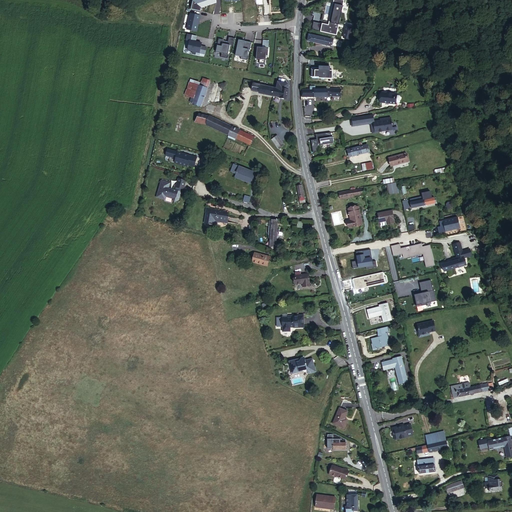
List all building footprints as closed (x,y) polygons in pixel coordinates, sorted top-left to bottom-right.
[(195,30),(197,20),(198,20),(199,14),(188,12),(185,28),(195,30)] [(350,39),(352,27),(346,26),(343,37),(350,39)] [(188,50),(193,51),(193,53),(199,54),(200,52),(205,53),(206,46),(201,45),(202,42),(195,41),(196,35),(187,33),(186,40),(190,40),(188,50)] [(328,44),(329,40),(329,39),(307,35),(306,40),(328,45),(328,44)] [(234,45),(235,37),(229,36),(228,39),(228,41),(223,40),(223,38),(219,37),(216,51),(222,52),(221,56),(227,57),(230,44),(234,45)] [(252,41),(239,39),(236,55),(241,56),(241,58),(247,59),(249,48),(250,49),(252,41)] [(259,52),(257,52),(257,58),(260,58),(259,62),(266,63),(266,54),(268,54),(269,47),(259,46),(259,52)] [(319,64),(312,64),(312,73),(319,73),(319,74),(322,74),(322,73),(331,74),(332,66),(329,66),(329,62),(321,62),(321,65),(319,65),(319,64)] [(195,97),(192,96),(190,101),(201,105),(210,80),(202,77),(200,81),(199,84),(195,97)] [(199,84),(200,81),(192,78),(186,94),(189,95),(194,82),(199,84)] [(278,86),(276,86),(274,94),(286,98),(289,89),(289,88),(289,86),(288,80),(281,78),(281,79),(280,79),(279,81),(278,86)] [(276,86),(259,81),(258,86),(259,87),(261,87),(260,89),(273,94),(274,94),(276,86)] [(189,95),(192,96),(195,97),(199,84),(194,82),(189,95)] [(340,92),(343,92),(343,87),(315,87),(315,84),(309,84),(309,87),(301,87),(301,95),(340,95),(340,92)] [(400,92),(400,91),(399,90),(400,85),(389,84),(388,89),(387,89),(386,99),(399,101),(400,99),(400,92)] [(375,118),(374,112),(354,116),(355,122),(373,120),(373,121),(373,123),(375,124),(376,124),(377,128),(379,127),(379,128),(394,126),(394,121),(394,119),(393,119),(392,114),(381,116),(382,117),(375,118)] [(206,122),(209,115),(199,113),(195,121),(206,122)] [(209,114),(209,115),(206,122),(249,143),(253,135),(209,114)] [(355,122),(354,116),(353,116),(354,124),(373,121),(373,120),(355,122)] [(277,133),(270,136),(271,138),(271,140),(273,143),(280,141),(277,133)] [(315,135),(310,135),(312,152),(317,151),(317,150),(319,149),(318,139),(316,139),(315,135)] [(365,143),(352,146),(354,150),(358,149),(358,152),(367,151),(365,143)] [(354,150),(352,146),(346,147),(347,155),(358,152),(358,149),(354,150)] [(176,157),(174,160),(193,166),(196,157),(167,148),(166,154),(176,157)] [(390,164),(408,159),(405,150),(387,155),(390,164)] [(363,172),(373,170),(372,163),(361,165),(363,172)] [(252,180),(255,173),(233,164),(230,171),(236,173),(234,177),(251,183),(252,180)] [(171,176),(162,173),(160,180),(156,196),(162,198),(165,196),(165,195),(171,197),(174,201),(178,199),(180,192),(179,191),(180,188),(183,188),(185,180),(178,178),(174,189),(168,187),(171,176)] [(257,182),(260,175),(255,173),(252,180),(257,182)] [(395,191),(393,181),(386,182),(388,192),(395,191)] [(300,200),(305,199),(302,184),(297,186),(300,200)] [(364,193),(363,186),(337,191),(338,198),(347,196),(347,195),(364,193)] [(413,200),(410,200),(411,206),(435,201),(434,195),(431,196),(430,190),(422,191),(422,195),(413,197),(413,200)] [(363,224),(358,206),(347,208),(350,220),(347,221),(349,228),(363,224)] [(231,214),(218,210),(217,214),(209,212),(206,223),(217,226),(218,223),(229,226),(232,219),(230,218),(231,214)] [(386,225),(394,223),(392,211),(378,213),(380,223),(386,222),(386,225)] [(279,230),(279,226),(273,226),(270,226),(269,239),(271,239),(271,247),(277,248),(278,237),(279,237),(279,233),(278,233),(279,233),(280,233),(280,232),(281,232),(280,231),(279,230)] [(434,265),(428,243),(421,244),(420,242),(407,245),(405,245),(405,246),(398,247),(398,242),(390,243),(392,253),(400,251),(400,254),(422,249),(426,267),(434,265)] [(466,265),(464,258),(462,251),(460,242),(452,244),(456,257),(453,258),(453,261),(463,258),(465,265),(466,265)] [(462,251),(464,258),(472,256),(470,249),(462,251)] [(271,257),(257,253),(254,262),(269,266),(271,257)] [(443,270),(465,265),(463,258),(453,261),(441,263),(443,270)] [(382,271),(352,278),(354,284),(357,283),(358,287),(384,282),(382,271)] [(312,288),(311,275),(297,276),(298,286),(305,285),(305,289),(312,288)] [(418,282),(420,292),(418,293),(418,295),(414,296),(417,306),(421,304),(422,306),(427,305),(427,303),(431,302),(436,301),(433,290),(430,280),(418,282)] [(381,305),(367,308),(369,316),(382,313),(383,321),(392,318),(388,301),(380,303),(381,305)] [(305,316),(295,316),(294,318),(289,318),(289,316),(289,315),(284,315),(284,318),(283,318),(283,330),(285,332),(291,332),(291,328),(305,328),(305,316)] [(430,321),(416,324),(416,327),(418,334),(424,333),(424,332),(426,331),(432,330),(430,321)] [(384,326),(374,328),(376,336),(368,338),(369,343),(368,343),(370,349),(374,348),(374,347),(386,343),(384,332),(383,332),(382,331),(385,330),(384,326)] [(397,378),(406,376),(401,354),(393,356),(393,361),(381,364),(383,372),(395,369),(397,378)] [(314,373),(317,370),(317,369),(314,367),(315,366),(313,359),(306,361),(306,360),(303,359),(302,361),(300,360),(290,362),(292,370),(294,370),(295,373),(308,370),(309,375),(314,373)] [(408,385),(406,376),(397,378),(400,388),(409,386),(408,385)] [(457,396),(481,391),(479,385),(469,387),(455,390),(451,391),(452,395),(456,394),(457,396)] [(344,418),(347,410),(340,407),(332,422),(343,427),(347,420),(344,418)] [(399,437),(415,433),(415,432),(413,422),(406,424),(406,422),(404,423),(404,424),(401,424),(396,426),(399,437)] [(447,439),(448,439),(446,430),(427,434),(429,443),(447,439)] [(335,433),(333,433),(328,433),(328,448),(334,448),(334,442),(340,441),(340,440),(337,439),(337,437),(345,438),(335,433)] [(511,447),(511,444),(511,443),(509,443),(509,441),(510,440),(510,439),(509,435),(489,439),(489,437),(478,440),(480,449),(487,447),(487,446),(490,445),(491,447),(502,445),(502,446),(505,457),(511,455),(511,450),(511,451),(510,447),(511,447)] [(345,448),(345,438),(337,437),(337,439),(340,440),(340,441),(334,442),(334,448),(334,449),(345,448)] [(428,443),(429,448),(430,451),(448,447),(447,439),(429,443),(428,443)] [(435,462),(429,463),(418,465),(420,472),(436,469),(435,462)] [(346,478),(350,469),(332,463),(328,473),(336,476),(336,475),(346,478)] [(501,488),(500,476),(491,477),(491,476),(488,476),(489,489),(501,488)] [(350,510),(355,510),(357,510),(358,489),(348,488),(347,505),(346,505),(346,509),(350,510)] [(333,507),(335,495),(316,492),(314,504),(333,507)]
